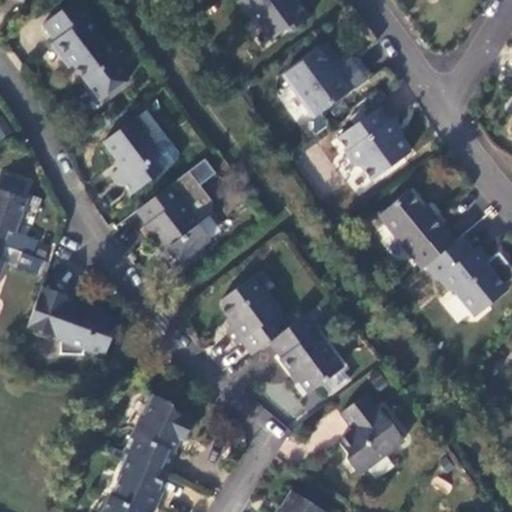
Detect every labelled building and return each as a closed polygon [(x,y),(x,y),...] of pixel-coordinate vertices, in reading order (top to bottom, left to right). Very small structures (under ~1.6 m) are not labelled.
[(66,58),(85,83),(99,102),(128,81),(113,61),(116,59),(86,19),(90,16),(77,0),(74,0),(42,25),(54,42),(50,45),(62,61),(66,58)] [(241,0),(240,1),(254,20),(260,21),(273,39),(285,30),(292,31),(311,17),(297,0),(241,0)] [(316,117),(356,88),(368,80),(369,72),(361,61),(353,60),(345,66),(329,43),(322,49),(285,75),(316,117)] [(362,168),(373,181),(410,151),(395,131),(399,128),(391,118),(388,121),(378,107),(337,139),(348,152),(345,154),(355,167),(362,168)] [(134,119),(102,143),(120,168),(113,173),(130,196),(162,172),(154,162),(156,149),(134,119)] [(204,159),(188,171),(200,188),(216,175),(204,159)] [(168,248),(179,262),(208,240),(195,222),(210,211),(211,202),(200,188),(188,171),(135,211),(146,225),(143,226),(163,252),(168,248)] [(3,175),(0,183),(0,245),(2,246),(8,231),(14,233),(26,200),(21,198),(26,184),(3,175)] [(423,269),(428,266),(458,241),(435,213),(431,216),(410,191),(380,216),(423,269)] [(475,250),(464,236),(458,241),(428,266),(439,281),(441,279),(451,292),(457,293),(476,318),(508,293),(487,265),(491,262),(479,247),(475,250)] [(21,253),(2,246),(0,245),(0,272),(3,263),(16,268),(21,253)] [(19,269),(37,275),(43,260),(24,253),(19,269)] [(263,296),(250,278),(220,300),(219,306),(228,319),(230,317),(235,324),(226,331),(236,344),(240,341),(251,355),(269,342),(288,328),(277,314),(279,312),(266,294),(263,296)] [(25,330),(22,340),(54,352),(60,365),(82,355),(84,349),(103,356),(116,321),(100,315),(101,310),(82,303),(80,308),(68,303),(70,298),(41,287),(25,330)] [(317,332),(305,315),(288,328),(269,342),(308,393),(341,368),(315,333),(317,332)] [(380,415),(365,395),(340,414),(352,431),(336,442),(345,454),(344,460),(353,472),(360,473),(402,441),(382,414),(380,415)] [(170,404),(153,396),(145,415),(141,417),(133,435),(131,434),(122,453),(127,455),(166,472),(175,453),(172,452),(178,439),(183,441),(192,421),(173,412),(170,404)] [(166,472),(127,455),(119,474),(121,475),(111,497),(107,499),(101,511),(151,511),(160,492),(158,491),(166,472)] [(323,511),(291,492),(278,511),(323,511)]
